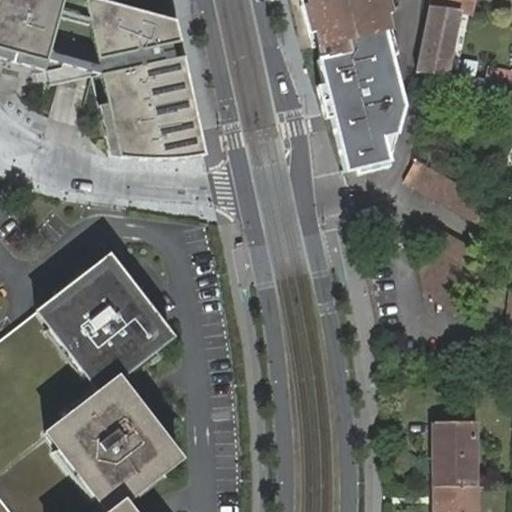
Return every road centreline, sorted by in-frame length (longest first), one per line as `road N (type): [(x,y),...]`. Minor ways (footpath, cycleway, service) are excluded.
road 1 (secondary): [(350,511),(347,423),(302,179)]
road 2 (secondary): [(246,190),(283,381),(286,511)]
road 3 (secondary): [(204,0),(246,190)]
road 4 (secondary): [(302,179),(298,128),(262,0)]
